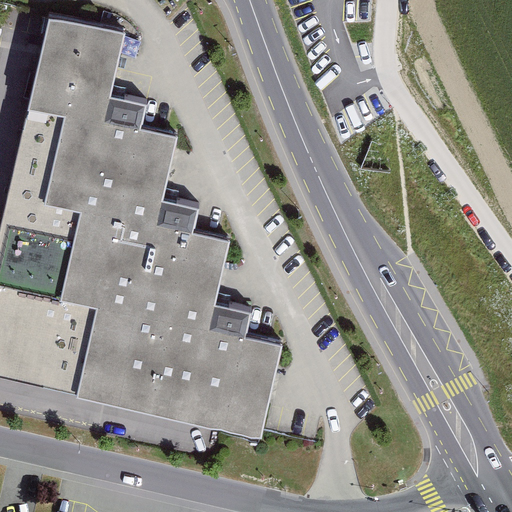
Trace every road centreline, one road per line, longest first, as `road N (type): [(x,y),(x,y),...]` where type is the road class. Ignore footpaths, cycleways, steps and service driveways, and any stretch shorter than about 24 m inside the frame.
road 1 (secondary): [(252,0),(358,257),(501,505)]
road 2 (unclassified): [(296,511),(0,443)]
